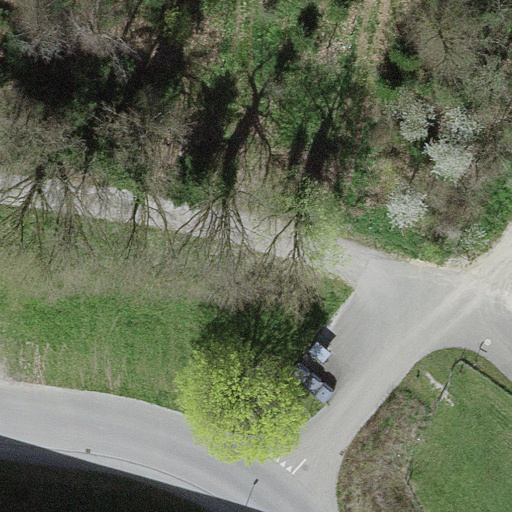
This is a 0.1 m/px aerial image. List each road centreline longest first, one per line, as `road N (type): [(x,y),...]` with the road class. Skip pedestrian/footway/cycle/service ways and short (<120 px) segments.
road 1 (track): [(0,207),(228,245),(449,324),(511,276)]
road 2 (residential): [(273,506),(396,350),(423,330),(473,328),(511,354)]
road 3 (unclassified): [(0,415),(173,443),(225,466),(273,506)]
